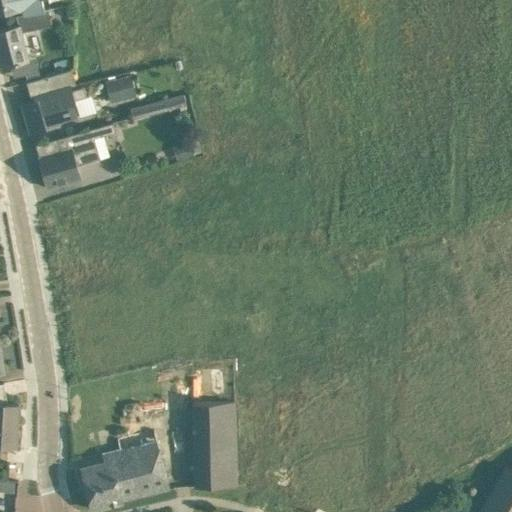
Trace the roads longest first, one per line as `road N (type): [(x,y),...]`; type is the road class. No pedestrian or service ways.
road 1 (residential): [(317,456),(216,21)]
road 2 (tertiary): [(55,511),(47,383),(8,177)]
road 3 (residential): [(317,456),(511,348)]
